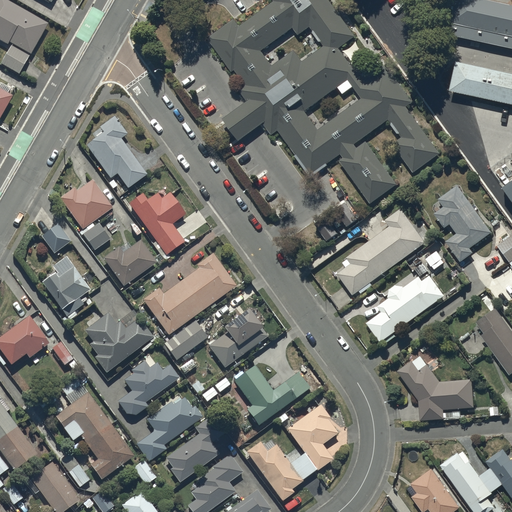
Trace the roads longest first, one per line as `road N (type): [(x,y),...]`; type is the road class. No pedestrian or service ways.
road 1 (residential): [(338,511),(366,477),(370,407),(189,144),(127,67),(98,49)]
road 2 (residential): [(98,49),(34,161)]
